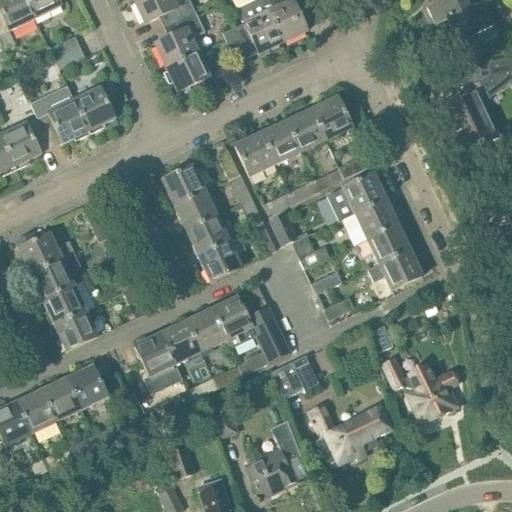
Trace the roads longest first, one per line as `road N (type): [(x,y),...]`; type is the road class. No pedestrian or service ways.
road 1 (residential): [(461,274),(313,347),(273,264),(187,304)]
road 2 (residential): [(461,274),(355,53)]
road 3 (residential): [(163,142),(355,53)]
road 4 (residential): [(163,142),(95,0)]
road 5 (residential): [(187,304),(45,372)]
road 6 (residential): [(187,304),(120,163)]
road 7 (residential): [(0,220),(120,163)]
